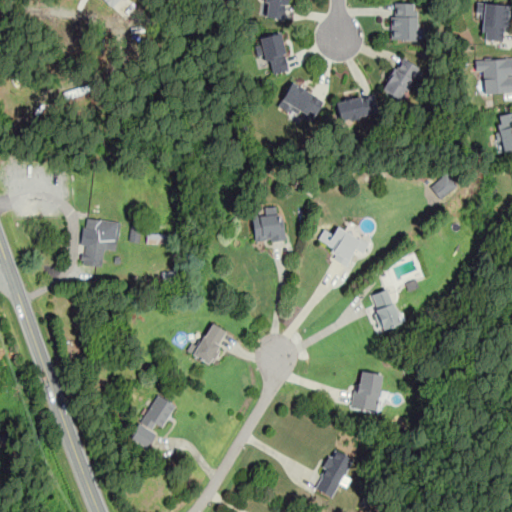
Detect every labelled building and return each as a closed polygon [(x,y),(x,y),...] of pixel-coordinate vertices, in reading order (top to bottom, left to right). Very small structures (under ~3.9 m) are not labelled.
[(287,0),(259,0),(258,14),(285,18),(287,0)] [(390,38),(416,38),(416,2),(390,2),(390,38)] [(506,39),(507,2),(476,2),(476,13),(483,13),(483,39),(506,39)] [(269,72),(286,70),(282,34),(254,37),(256,56),(267,55),(269,72)] [(511,55),(474,57),(475,72),(484,71),(485,93),(511,92),(511,55)] [(418,66),(398,56),(381,89),(401,99),(418,66)] [(278,105),(311,121),(322,98),(290,82),(278,105)] [(335,101),(339,121),(376,113),(372,93),(335,101)] [(503,152),(511,149),(511,114),(511,111),(492,116),(503,152)] [(284,240),(281,205),(261,207),(261,214),(251,215),(254,243),(284,240)] [(119,221),(85,217),(80,263),(102,266),(104,247),(116,249),(119,221)] [(328,255),(345,265),(353,250),(361,255),(367,244),(337,227),(334,232),(324,227),(318,238),(333,246),(328,255)] [(146,243),(160,243),(160,233),(146,234),(146,243)] [(402,321),(387,287),(367,296),(381,330),(402,321)] [(209,364),(229,333),(211,321),(190,352),(209,364)] [(350,407),(375,412),(383,374),(357,369),(350,407)] [(147,448),(174,404),(156,393),(129,437),(147,448)] [(332,496),(338,481),(342,483),(353,458),(331,448),(312,488),(332,496)]
